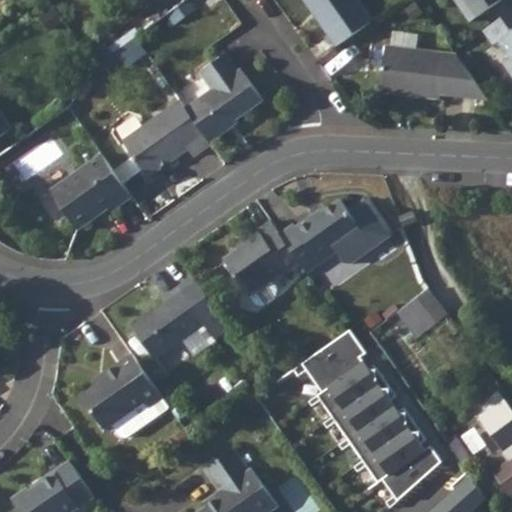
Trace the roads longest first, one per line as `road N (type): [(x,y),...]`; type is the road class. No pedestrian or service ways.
road 1 (residential): [(43,290),(115,279),(268,167),(324,153)]
road 2 (residential): [(324,153),(511,161)]
road 3 (residential): [(0,432),(20,408),(43,290)]
road 4 (residential): [(256,26),(322,117),(324,153)]
